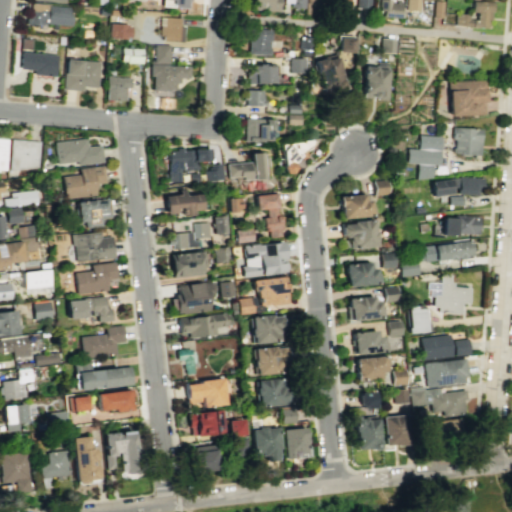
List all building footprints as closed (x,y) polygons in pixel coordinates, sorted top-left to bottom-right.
[(248,0),(276,0),(276,11),(248,9),(248,0)] [(354,0),(368,0),(368,8),(354,7),(354,0)] [(394,0),(400,0),(398,17),(381,15),(382,10),(378,10),(378,6),(377,6),(377,0),(389,0),(389,2),(394,2),(394,0)] [(404,0),(417,0),(417,10),(404,9),(404,0)] [(432,0),(442,0),(440,17),(431,16),(432,0)] [(471,0),(491,2),(491,11),(489,11),(488,20),(485,19),(484,27),(453,25),(453,12),(470,13),(471,0)] [(29,3),(48,4),(48,5),(68,6),(67,16),(70,16),(69,25),(42,23),(42,26),(24,24),(24,13),(29,14),(29,3)] [(159,17),(177,18),(177,26),(182,26),(181,42),(160,40),(161,36),(157,35),(159,17)] [(108,22),(126,24),(125,26),(130,26),(129,37),(125,36),(124,38),(106,37),(108,22)] [(245,53),(267,54),(269,29),(247,27),(245,53)] [(297,34),(311,36),(309,56),(299,55),(300,48),(296,47),(297,34)] [(337,36),(352,37),(351,53),(336,52),(337,36)] [(379,37),(394,39),(392,54),(377,52),(379,37)] [(20,38),(30,39),(29,49),(19,48),(20,38)] [(119,47),(126,47),(126,44),(131,44),(131,48),(141,48),(140,63),(125,62),(125,60),(119,60),(119,47)] [(152,44),(168,44),(167,62),(152,62),(152,44)] [(19,51),(55,55),(53,76),(31,74),(31,69),(18,68),(19,51)] [(318,91),(343,85),(334,52),(320,55),(320,57),(310,60),(318,91)] [(287,57),(302,57),(301,72),(287,72),(287,57)] [(63,59),(97,61),(96,87),(81,86),(81,90),(61,89),(63,59)] [(361,66),(375,67),(375,61),(386,61),(383,100),(372,100),(373,97),(371,97),(371,98),(359,98),(361,66)] [(247,64),(247,71),(243,71),(243,76),(246,76),(246,83),(272,82),(272,63),(247,64)] [(148,64),(188,65),(188,77),(178,77),(178,82),(173,82),(173,88),(168,88),(168,91),(151,90),(151,76),(147,76),(148,64)] [(105,75),(115,75),(115,76),(129,77),(129,87),(125,87),(124,100),(104,100),(105,75)] [(484,79),(445,81),(446,115),(482,114),(481,101),(485,101),(484,79)] [(244,89),(260,90),(260,95),(261,95),(261,98),(264,98),(263,105),(244,104),(244,99),(241,99),(241,95),(244,95),(244,89)] [(284,104),(297,104),(296,113),(284,112),(284,104)] [(285,113),(298,114),(298,124),(284,123),(285,113)] [(242,117),(271,118),(271,129),(268,129),(268,142),(241,141),(242,117)] [(450,126),(479,128),(478,154),(450,152),(450,147),(452,147),(453,138),(450,138),(450,126)] [(417,135),(439,136),(437,164),(430,164),(429,177),(414,178),(415,162),(404,162),(405,149),(416,149),(417,135)] [(51,141),(83,138),(84,147),(99,145),(100,161),(74,164),(74,160),(54,163),(51,141)] [(279,144),(311,138),(310,144),(303,150),(306,155),(299,159),(296,155),(290,162),(293,167),(288,173),(282,173),(279,167),(281,165),(279,144)] [(9,139),(37,141),(35,166),(7,169),(9,139)] [(167,181),(167,178),(165,178),(165,172),(167,172),(167,161),(165,161),(164,150),(174,149),(174,147),(183,147),(183,149),(207,148),(208,159),(193,160),(194,169),(177,170),(178,181),(167,181)] [(223,163),(224,177),(239,176),(240,179),(261,178),(259,152),(248,153),(249,161),(223,163)] [(208,163),(218,163),(219,178),(201,180),(200,170),(205,169),(205,167),(208,166),(208,163)] [(77,168),(77,174),(59,177),(62,199),(94,194),(93,186),(96,186),(95,182),(102,181),(100,165),(77,168)] [(187,172),(196,172),(196,180),(187,181),(187,172)] [(481,178),(456,175),(456,177),(427,181),(430,195),(450,193),(449,191),(452,189),(455,189),(455,193),(476,194),(477,185),(481,186),(481,178)] [(250,188),(262,188),(262,178),(249,178),(250,188)] [(369,180),(384,178),(385,193),(371,194),(369,180)] [(162,195),(163,213),(173,212),(173,214),(177,214),(178,216),(190,215),(190,209),(199,208),(197,192),(182,194),(181,188),(176,189),(176,194),(162,195)] [(1,197),(2,206),(34,202),(33,189),(7,192),(8,197),(1,197)] [(266,237),(278,235),(277,221),(278,221),(277,215),(273,215),(273,214),(275,214),(273,192),(251,194),(253,209),(263,208),(264,217),(260,217),(261,230),(265,230),(266,237)] [(335,195),(361,193),(361,199),(367,199),(368,215),(338,217),(337,205),(335,205),(335,195)] [(446,195),(460,195),(460,204),(446,204),(446,195)] [(225,197),(240,196),(241,208),(234,208),(235,211),(226,211),(225,197)] [(73,201),(75,221),(82,220),(83,227),(99,225),(98,218),(108,216),(106,197),(73,201)] [(3,208),(17,207),(19,221),(4,223),(3,208)] [(210,216),(223,214),(225,235),(217,236),(217,233),(211,234),(210,216)] [(477,216),(452,214),(451,217),(440,217),(439,235),(453,236),(453,232),(476,233),(477,216)] [(348,221),(370,219),(371,231),(373,230),(373,238),(371,238),(372,245),(346,247),(345,236),(341,237),(341,234),(339,235),(338,226),(340,226),(339,223),(349,222),(348,221)] [(189,223),(205,221),(206,236),(190,237),(189,223)] [(13,226),(15,237),(33,234),(31,223),(13,226)] [(232,229),(249,227),(250,240),(233,242),(232,229)] [(68,233),(98,230),(98,237),(109,235),(111,256),(73,261),(71,244),(69,244),(68,233)] [(168,233),(169,237),(165,237),(165,244),(170,244),(170,248),(198,246),(198,238),(190,239),(189,231),(168,233)] [(469,238),(472,255),(466,256),(466,258),(455,259),(455,256),(451,256),(451,258),(445,259),(445,258),(421,261),(420,260),(416,260),(415,253),(419,252),(418,246),(469,238)] [(239,244),(242,265),(238,266),(239,276),(284,270),(280,239),(239,244)] [(0,268),(7,268),(7,262),(22,260),(20,240),(0,242),(0,268)] [(210,247),(225,246),(226,260),(211,262),(210,247)] [(167,254),(202,250),(203,265),(199,266),(199,274),(169,277),(167,254)] [(376,253),(390,252),(391,266),(378,267),(376,253)] [(397,276),(415,274),(413,257),(395,260),(397,276)] [(71,271),(88,269),(87,264),(112,261),(114,277),(106,278),(106,281),(104,281),(105,289),(73,293),(71,271)] [(342,264),(367,261),(367,268),(373,267),(375,283),(346,285),(345,278),(343,278),(342,264)] [(20,272),(22,288),(47,284),(46,269),(20,272)] [(438,273),(448,274),(448,281),(451,282),(451,286),(468,287),(467,304),(459,303),(458,314),(434,312),(434,307),(429,306),(430,295),(436,295),(438,273)] [(234,299),(254,296),(253,290),(249,291),(248,280),(283,275),(285,291),(284,291),(285,303),(268,305),(268,303),(259,304),(259,309),(236,313),(234,299)] [(174,285),(210,280),(212,294),(204,295),(206,310),(179,314),(179,312),(173,312),(173,309),(169,309),(168,298),(172,298),(171,294),(176,293),(174,285)] [(214,281),(229,280),(231,296),(216,298),(214,281)] [(0,282),(0,298),(9,297),(7,282),(0,282)] [(379,287),(394,286),(395,300),(381,302),(379,287)] [(104,307),(102,295),(78,297),(78,299),(64,300),(65,317),(95,314),(95,321),(110,319),(108,307),(104,307)] [(344,320),(378,318),(377,301),(371,301),(370,295),(343,297),(344,320)] [(28,302),(31,319),(52,317),(51,300),(28,302)] [(402,306),(419,304),(419,307),(425,307),(426,321),(428,321),(429,331),(404,333),(402,306)] [(0,310),(0,334),(15,333),(12,309),(0,310)] [(174,317),(176,333),(185,332),(185,337),(212,333),(211,326),(223,324),(221,311),(174,317)] [(246,316),(268,314),(269,316),(278,315),(279,327),(277,328),(276,328),(277,340),(248,343),(246,316)] [(383,321),(396,319),(398,334),(384,335),(383,321)] [(103,332),(77,336),(80,359),(114,354),(112,342),(121,340),(119,324),(102,326),(103,332)] [(349,332),(373,330),(374,335),(380,335),(381,351),(351,353),(350,345),(348,345),(348,339),(350,338),(349,332)] [(415,337),(446,333),(447,340),(465,337),(467,353),(418,360),(415,337)] [(0,338),(24,335),(27,354),(11,356),(10,350),(0,351),(0,338)] [(248,347),(271,345),(271,348),(283,347),(284,358),(279,359),(279,365),(272,372),(251,374),(248,347)] [(173,349),(184,347),(184,348),(188,348),(191,372),(184,373),(182,361),(178,362),(178,359),(174,359),(173,349)] [(31,354),(32,365),(57,361),(55,351),(31,354)] [(351,357),(381,355),(383,371),(377,372),(378,378),(353,380),(351,357)] [(420,362),(462,357),(464,375),(461,376),(462,381),(423,386),(420,362)] [(74,372),(76,390),(130,383),(128,365),(74,372)] [(0,379),(0,399),(23,396),(21,383),(29,382),(28,368),(13,369),(14,379),(0,379)] [(388,384),(402,383),(401,368),(387,369),(388,384)] [(182,384),(196,382),(196,380),(218,377),(222,404),(199,407),(198,401),(184,403),(182,384)] [(252,380),(286,377),(288,403),(254,406),(252,380)] [(462,389),(436,392),(436,386),(421,388),(421,385),(405,387),(407,407),(422,405),(424,417),(461,412),(460,398),(463,398),(462,389)] [(93,393),(95,410),(111,408),(111,411),(128,409),(126,396),(129,396),(128,388),(93,393)] [(389,389),(403,388),(405,402),(390,403),(389,389)] [(357,391),(372,390),(373,407),(362,408),(362,406),(358,406),(358,404),(356,404),(356,395),(357,394),(357,391)] [(67,396),(66,397),(67,411),(70,410),(70,413),(88,411),(85,394),(67,396)] [(0,404),(0,414),(1,423),(3,423),(4,430),(17,429),(16,422),(24,421),(22,403),(0,404)] [(293,421),(279,423),(277,407),(291,405),(293,421)] [(184,413),(217,409),(219,432),(188,435),(187,427),(185,427),(184,413)] [(355,414),(356,418),(363,417),(363,416),(373,415),(374,418),(375,418),(377,446),(375,449),(370,449),(368,447),(354,449),(353,431),(352,431),(350,415),(355,414)] [(378,416),(381,444),(390,444),(404,443),(401,414),(378,416)] [(460,417),(424,421),(427,443),(462,440),(460,417)] [(224,419),(240,418),(242,434),(226,436),(224,419)] [(248,429),(255,428),(255,427),(263,426),(263,427),(275,426),(278,459),(262,460),(262,455),(251,455),(248,429)] [(279,429),(302,427),(302,429),(304,429),(305,435),(306,434),(306,443),(303,444),(304,452),(295,453),(295,455),(292,455),(292,457),(281,458),(279,429)] [(100,434),(104,468),(113,468),(111,455),(114,455),(117,471),(121,470),(121,473),(132,471),(128,430),(117,431),(118,434),(115,434),(114,431),(100,433),(100,434)] [(68,436),(73,480),(93,478),(96,474),(96,467),(92,464),(92,460),(94,457),(94,451),(91,448),(87,448),(85,434),(68,436)] [(244,437),(229,439),(232,466),(247,464),(244,437)] [(44,451),(45,463),(37,463),(38,477),(66,474),(64,449),(44,451)] [(213,449),(215,469),(188,472),(186,452),(213,449)] [(0,453),(0,481),(12,481),(14,491),(28,490),(22,450),(0,453)]
